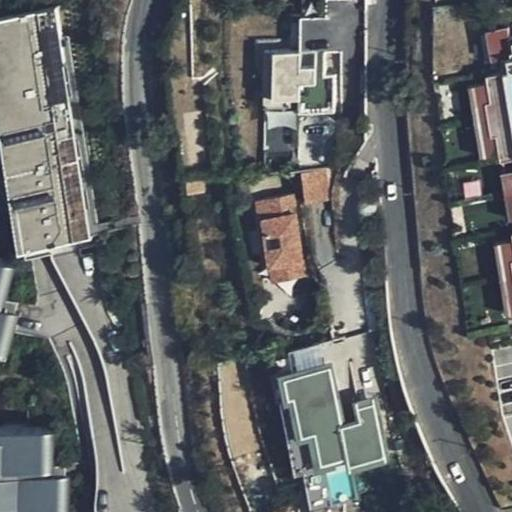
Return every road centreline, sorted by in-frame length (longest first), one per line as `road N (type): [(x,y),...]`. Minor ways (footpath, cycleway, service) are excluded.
road 1 (tertiary): [(392,0),(390,85),(409,299),(433,392),(485,511)]
road 2 (tertiary): [(200,511),(173,388),(139,101),(138,46),(149,0)]
